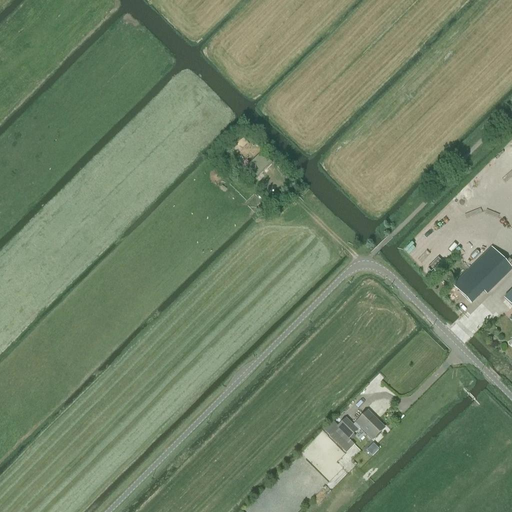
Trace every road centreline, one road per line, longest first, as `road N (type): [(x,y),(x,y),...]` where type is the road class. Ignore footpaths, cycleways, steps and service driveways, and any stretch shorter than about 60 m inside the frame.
road 1 (unclassified): [(108,511),(343,275),(364,265)]
road 2 (unclassified): [(511,397),(387,274),(364,265)]
